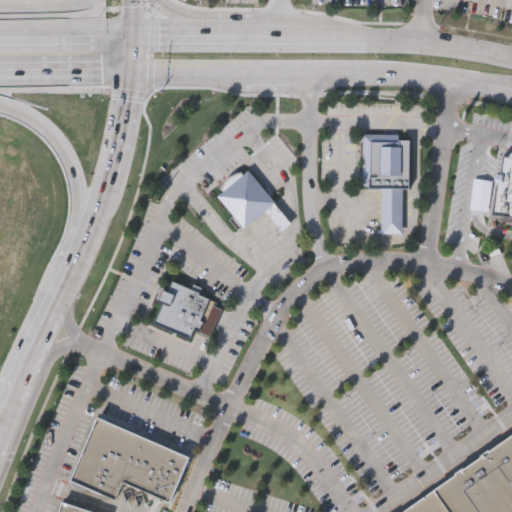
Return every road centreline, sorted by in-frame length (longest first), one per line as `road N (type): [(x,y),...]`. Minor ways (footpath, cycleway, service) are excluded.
road 1 (secondary): [(0,397),(82,188),(54,131),(0,103)]
road 2 (secondary): [(392,41),(132,36)]
road 3 (secondary): [(392,41),(327,25),(171,22),(145,0)]
road 4 (secondary): [(69,286),(106,198),(131,73)]
road 5 (secondary): [(304,74),(455,81),(511,94)]
road 6 (secondary): [(132,36),(0,33)]
road 7 (secondary): [(0,69),(131,73)]
road 8 (secondary): [(511,55),(392,41)]
